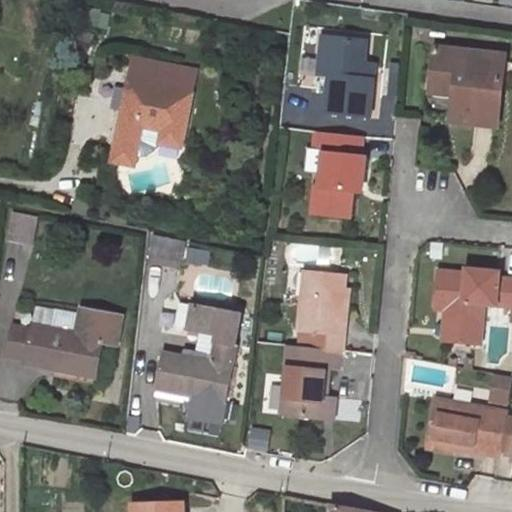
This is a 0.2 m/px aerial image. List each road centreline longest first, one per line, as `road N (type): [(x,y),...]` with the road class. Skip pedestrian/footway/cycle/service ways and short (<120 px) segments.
road 1 (residential): [(379,489),(0,426)]
road 2 (residential): [(401,221),(379,489)]
